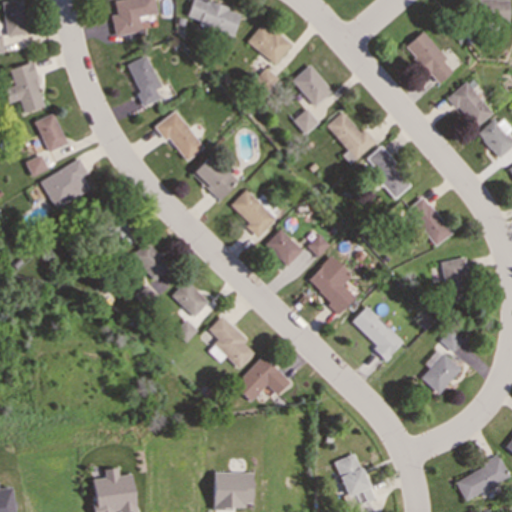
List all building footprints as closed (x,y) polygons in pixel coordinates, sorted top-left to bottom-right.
[(20,0),(10,0),(0,2),(5,36),(26,32),(20,0)] [(113,35),(140,30),(137,16),(156,13),(152,0),(112,0),(115,14),(109,15),(113,35)] [(238,12),(200,0),(190,0),(185,15),(197,19),(196,24),(231,36),(238,12)] [(507,0),(478,0),(478,19),(507,21),(507,0)] [(288,42),(259,22),(244,42),(273,63),(288,42)] [(403,45),(435,83),(452,69),(420,31),(403,45)] [(140,105),(157,97),(153,88),(158,86),(144,55),(124,63),(138,92),(135,94),(140,105)] [(8,68),(12,85),(2,88),(6,102),(17,99),(21,112),(43,106),(31,61),(8,68)] [(312,106),(330,90),(306,63),(288,80),(312,106)] [(445,96),(472,127),(490,112),(463,81),(445,96)] [(316,121),(303,107),(289,120),(301,134),(316,121)] [(184,160),(201,146),(172,109),(152,126),(163,139),(166,137),(184,160)] [(323,125),(353,158),(373,140),(362,128),(358,132),(338,111),(323,125)] [(33,119),(44,150),(64,143),(53,112),(33,119)] [(510,128),(497,114),(475,134),(497,157),(511,142),(511,141),(504,133),(510,128)] [(392,197),(409,183),(378,146),(361,160),(392,197)] [(45,169),(39,154),(23,160),(30,175),(45,169)] [(217,199),(235,180),(207,155),(189,173),(217,199)] [(38,179),(52,207),(88,189),(80,174),(85,172),(78,159),(38,179)] [(273,217),(242,188),(227,204),(246,222),(243,226),(254,236),(273,217)] [(405,207),(431,245),(448,233),(421,195),(405,207)] [(121,249),(134,237),(118,220),(106,231),(121,249)] [(299,249),(277,228),(262,243),(284,265),(299,249)] [(326,243),(315,233),(304,245),(315,255),(326,243)] [(129,256),(153,279),(168,264),(143,241),(129,256)] [(337,312),(353,296),(340,284),(349,274),(328,254),(304,280),(337,312)] [(465,298),(461,273),(466,272),(463,256),(438,261),(446,301),(465,298)] [(191,316),(205,300),(183,279),(169,295),(191,316)] [(374,345),(371,348),(382,359),(400,341),(363,305),(349,321),(374,345)] [(223,355),(236,368),(251,352),(241,343),(244,339),(219,315),(206,328),(216,338),(205,349),(217,361),(223,355)] [(195,329),(183,318),(172,330),(183,341),(195,329)] [(449,351),(460,340),(447,328),(437,340),(449,351)] [(435,393),(458,368),(441,352),(417,376),(435,393)] [(274,394),(286,381),(258,355),(231,385),(248,401),(263,384),(274,394)] [(511,432),(502,446),(511,453),(511,432)] [(371,498),(353,452),(331,461),(345,496),(353,493),(358,503),(371,498)] [(482,465),(452,481),(463,500),(507,475),(495,453),(480,461),(482,465)] [(129,473),(116,474),(115,467),(101,468),(102,477),(88,478),(92,511),(126,511),(134,511),(129,473)] [(211,506),(249,507),(250,472),(211,471),(211,506)] [(12,511),(10,486),(0,487),(0,511),(12,511)]
